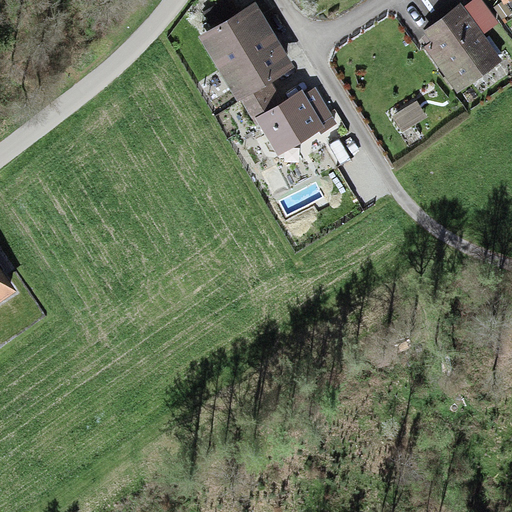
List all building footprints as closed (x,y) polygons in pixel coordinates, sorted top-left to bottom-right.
[(257,0),(251,0),(199,31),(238,97),(240,96),(271,77),(295,63),(257,0)] [(467,0),(463,4),(461,0),(422,28),(426,33),(422,36),(427,43),(424,45),(457,91),(503,58),(483,31),(499,20),(484,0),(467,0)] [(494,6),(502,17),(511,11),(505,2),(503,3),(502,1),(494,6)] [(271,77),(240,96),(256,123),(259,121),(255,114),(283,97),(271,77)] [(255,114),(259,121),(278,152),(318,128),(321,132),(337,122),(315,86),(306,91),(303,85),(283,97),(255,114)] [(403,129),(428,114),(418,98),(393,114),(403,129)] [(328,142),(336,157),(347,151),(338,136),(328,142)] [(263,173),(274,194),(283,189),(272,168),(263,173)] [(381,185),(365,195),(370,203),(386,193),(381,185)] [(0,303),(7,298),(5,295),(17,287),(8,274),(13,271),(0,252),(0,303)]
